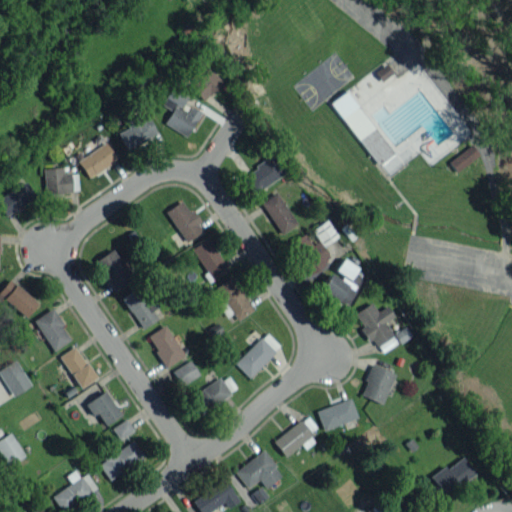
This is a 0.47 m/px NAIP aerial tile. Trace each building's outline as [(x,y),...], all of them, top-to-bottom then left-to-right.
[(204,99),(220,81),(200,63),(184,81),(204,99)] [(200,112),(189,106),(186,113),(179,109),(186,96),(170,87),(161,104),(171,110),(163,123),(186,136),(200,112)] [(115,130),(124,149),(156,134),(147,115),(115,130)] [(86,177),(119,159),(109,141),(76,159),(86,177)] [(478,156),(472,145),(447,159),(454,171),(478,156)] [(253,194),(283,173),(271,155),(241,176),(253,194)] [(43,193),(77,192),(76,173),(62,173),(62,167),(43,167),(43,193)] [(34,198),(25,182),(0,195),(0,204),(5,214),(34,198)] [(294,224),(277,192),(260,201),(278,233),(294,224)] [(203,230),(182,199),(164,211),(185,242),(203,230)] [(321,245),(336,236),(326,220),(311,229),(321,245)] [(289,241),(307,272),(329,259),(315,235),(308,239),(304,232),(289,241)] [(210,280),(227,270),(207,237),(191,247),(210,280)] [(113,290),(131,277),(111,248),(93,261),(113,290)] [(356,267),(341,258),(334,270),(342,275),(339,279),(329,273),(318,288),(343,304),(355,285),(347,281),(356,267)] [(236,320),(253,309),(231,275),(214,287),(236,320)] [(25,316),(37,301),(8,279),(0,289),(0,299),(1,298),(25,316)] [(121,296),(139,329),(155,320),(136,287),(121,296)] [(381,352),(396,342),(383,322),(392,316),(385,305),(375,311),(369,302),(351,314),(369,340),(371,338),(381,352)] [(51,351),(69,340),(52,307),(33,318),(51,351)] [(146,334),(163,367),(182,356),(165,324),(146,334)] [(233,363),(248,377),(279,346),(264,331),(233,363)] [(79,387),(95,377),(73,345),(58,355),(79,387)] [(30,385),(13,359),(0,367),(0,377),(12,396),(30,385)] [(170,370),(179,385),(198,374),(189,359),(170,370)] [(392,372),(370,365),(360,396),(382,403),(392,372)] [(188,396),(199,413),(229,394),(219,377),(188,396)] [(119,415),(104,390),(84,403),(92,416),(96,413),(103,424),(119,415)] [(314,411),(322,430),(356,417),(348,397),(314,411)] [(111,428),(118,439),(133,429),(125,418),(111,428)] [(313,441),(299,420),(271,439),(282,456),(300,444),(303,448),(313,441)] [(0,437),(0,456),(4,465),(22,456),(11,432),(0,437)] [(108,479),(142,456),(131,440),(97,463),(108,479)] [(280,475),(263,449),(233,470),(245,488),(258,479),(263,487),(280,475)] [(440,494),(473,475),(463,456),(429,475),(440,494)] [(96,490),(86,473),(51,494),(60,511),(96,490)] [(198,511),(204,511),(223,501),(227,507),(237,501),(224,479),(191,499),(198,511)] [(401,511),(395,503),(381,511),(401,511)]
